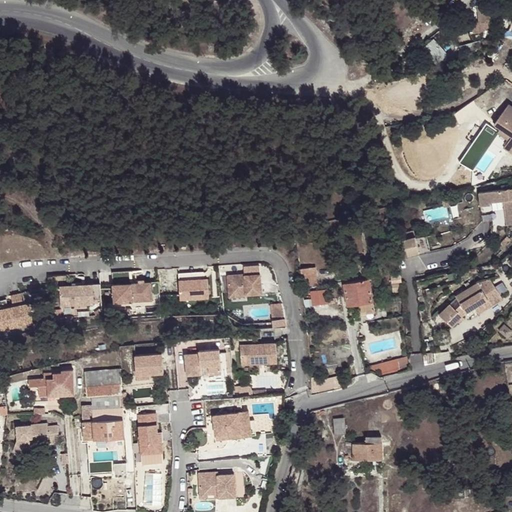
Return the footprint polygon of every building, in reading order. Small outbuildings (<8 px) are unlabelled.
[(492,3),(490,0),(481,0),(476,5),(478,26),(484,25),(491,28),(487,7),(492,3)] [(511,107),(508,104),(494,124),(500,128),(511,110),(511,107)] [(511,110),(500,128),(511,136),(503,147),(511,153),(511,110)] [(500,128),(494,124),(492,122),(472,148),(481,154),(497,132),(500,128)] [(468,176),(479,154),(470,150),(458,172),(468,176)] [(479,213),(489,212),(489,204),(502,202),(505,227),(511,226),(511,190),(478,194),(479,213)] [(490,222),(489,212),(479,213),(480,224),(490,222)] [(396,234),(396,240),(400,239),(414,235),(413,230),(396,234)] [(419,250),(414,235),(400,239),(404,254),(419,250)] [(298,267),(300,285),(316,284),(314,266),(298,267)] [(249,276),(232,278),(234,296),(251,294),(252,298),(267,296),(264,268),(249,269),(249,276)] [(392,290),(402,289),(400,272),(390,274),(392,290)] [(343,282),(347,304),(372,300),(368,277),(343,282)] [(208,280),(179,281),(180,301),(208,299),(208,280)] [(490,280),(478,282),(488,300),(475,308),(479,315),(503,300),(490,280)] [(137,283),(114,284),(114,304),(153,302),(153,299),(152,282),(137,283)] [(463,307),(467,313),(475,308),(488,300),(478,282),(456,296),(463,307)] [(101,284),(60,286),(61,308),(76,307),(94,307),(94,302),(101,301),(101,284)] [(325,287),(317,288),(319,303),(327,302),(325,287)] [(317,288),(309,289),(311,304),(319,303),(317,288)] [(13,307),(0,309),(0,330),(33,324),(29,304),(23,305),(21,294),(14,295),(11,296),(13,307)] [(458,312),(450,304),(440,314),(453,328),(463,318),(462,317),(458,312)] [(467,313),(463,307),(458,312),(462,317),(467,313)] [(285,314),(276,315),(277,327),(286,326),(285,314)] [(278,344),(242,347),(243,367),(279,365),(278,344)] [(200,354),(186,355),(187,376),(202,375),(210,374),(210,372),(222,371),(221,353),(221,350),(200,352),(200,354)] [(434,351),(423,352),(424,364),(436,362),(434,351)] [(163,353),(136,354),(137,375),(149,374),(164,373),(163,353)] [(409,355),(398,358),(399,371),(410,368),(409,355)] [(398,358),(379,363),(380,368),(381,376),(399,371),(398,358)] [(64,373),(56,374),(56,378),(47,379),(31,379),(31,386),(38,386),(38,396),(76,395),(76,370),(64,370),(64,373)] [(120,370),(92,371),(84,372),(86,386),(120,385),(120,370)] [(316,380),(319,391),(343,386),(341,375),(316,380)] [(120,385),(86,386),(88,396),(93,396),(120,395),(121,395),(121,393),(120,385)] [(120,395),(93,396),(93,404),(93,409),(120,408),(120,402),(120,395)] [(93,404),(83,405),(84,420),(83,420),(84,439),(94,438),(124,437),(123,419),(94,421),(93,409),(93,404)] [(120,408),(93,409),(94,421),(123,419),(122,416),(122,408),(120,408)] [(157,412),(136,413),(139,444),(140,452),(140,454),(163,453),(162,432),(158,432),(157,412)] [(247,415),(212,418),(214,442),(249,439),(248,424),(247,415)] [(343,417),(334,418),(334,432),(344,432),(343,417)] [(30,442),(44,441),(49,441),(49,445),(61,444),(59,426),(49,427),(48,423),(17,426),(18,440),(13,453),(24,457),(30,442)] [(299,437),(305,439),(308,431),(301,429),(299,437)] [(380,440),(365,441),(351,443),(351,458),(380,457),(381,446),(380,440)] [(44,445),(44,441),(30,442),(24,457),(28,459),(34,446),(44,445)] [(164,463),(163,453),(140,454),(141,464),(164,463)] [(216,474),(197,475),(198,496),(213,496),(212,491),(216,491),(217,500),(233,499),(232,477),(216,477),(216,474)] [(213,496),(198,496),(198,500),(217,500),(216,491),(212,491),(213,496)]
